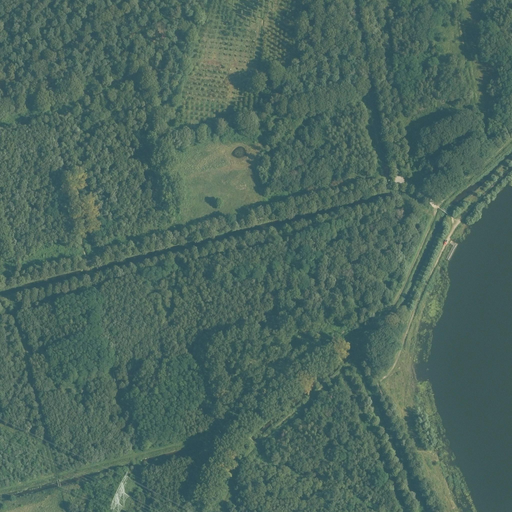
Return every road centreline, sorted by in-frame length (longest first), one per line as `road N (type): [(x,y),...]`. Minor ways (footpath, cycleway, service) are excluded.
road 1 (unclassified): [(0,284),(400,184),(438,206)]
road 2 (track): [(511,135),(438,206),(391,309),(354,347),(359,357)]
road 3 (track): [(400,184),(364,0)]
road 4 (track): [(419,511),(351,363)]
road 5 (track): [(359,357),(258,444)]
